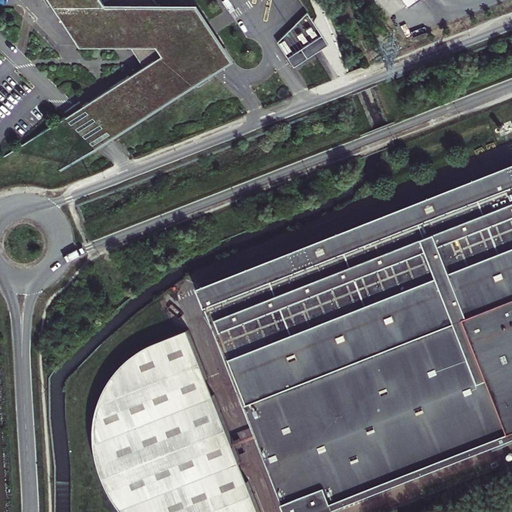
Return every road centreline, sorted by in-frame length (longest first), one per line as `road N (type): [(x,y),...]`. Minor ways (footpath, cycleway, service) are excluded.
road 1 (unknown): [(279,511),(195,298),(201,274),(456,173)]
road 2 (unclassified): [(511,24),(37,212)]
road 3 (unclassified): [(56,261),(511,88)]
road 4 (unclassified): [(22,356),(30,511)]
